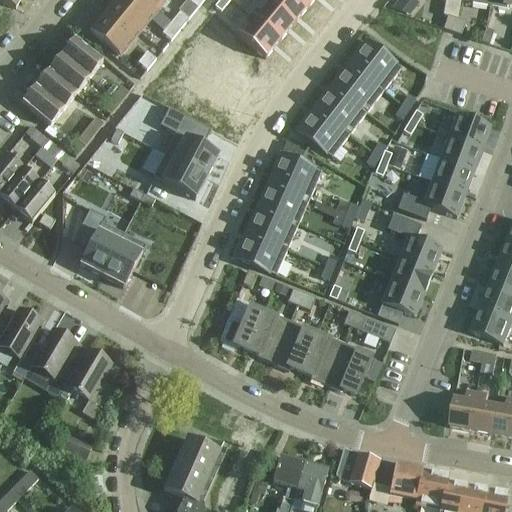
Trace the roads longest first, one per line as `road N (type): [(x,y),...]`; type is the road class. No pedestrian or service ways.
road 1 (residential): [(165,350),(267,130),(366,0)]
road 2 (residential): [(388,449),(511,139)]
road 3 (tertiary): [(388,449),(266,405),(165,350)]
road 4 (tertiary): [(165,350),(0,257)]
road 5 (residential): [(125,511),(120,457),(165,350)]
road 6 (tertiary): [(511,471),(388,449)]
